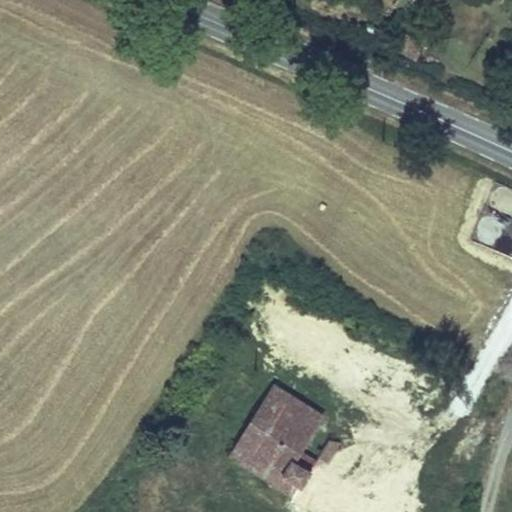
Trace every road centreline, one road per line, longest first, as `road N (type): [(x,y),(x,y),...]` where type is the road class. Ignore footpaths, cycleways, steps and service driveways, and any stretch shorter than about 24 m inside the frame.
road 1 (primary): [(164,0),(511,153)]
road 2 (track): [(511,411),(458,444),(407,442),(281,375)]
